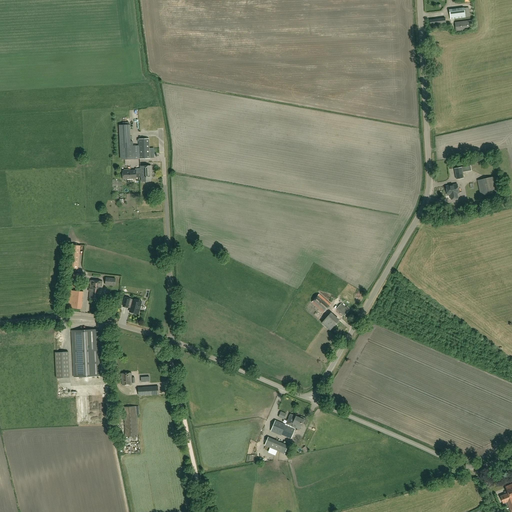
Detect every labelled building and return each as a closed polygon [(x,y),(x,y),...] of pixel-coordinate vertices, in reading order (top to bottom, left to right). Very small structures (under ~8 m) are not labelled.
[(450,19),(470,16),(469,7),(449,9),(450,19)] [(431,27),(446,25),(445,17),(430,20),(431,27)] [(456,31),(474,29),(472,19),(455,21),(456,31)] [(141,120),(142,131),(147,131),(146,124),(150,124),(149,120),(141,120)] [(130,141),(130,125),(119,125),(119,134),(120,155),(120,159),(134,159),(133,141),(130,141)] [(150,138),(140,139),(140,159),(150,158),(150,138)] [(456,179),(464,178),(463,172),(471,171),(470,165),(454,168),(456,179)] [(151,177),(152,177),(151,166),(140,166),(140,168),(139,169),(139,177),(142,177),(142,182),(151,181),(151,177)] [(123,179),(136,178),(136,177),(139,177),(139,169),(135,169),(135,170),(131,171),(131,169),(126,169),(127,171),(123,171),(123,179)] [(480,196),(499,192),(496,176),(477,180),(480,196)] [(459,193),(457,184),(446,186),(447,193),(448,193),(448,195),(447,194),(447,195),(450,195),(451,200),(458,198),(457,193),(459,193)] [(78,269),(81,246),(72,245),(70,268),(78,269)] [(81,288),(82,274),(70,273),(68,286),(81,288)] [(101,300),(102,281),(91,280),(89,299),(101,300)] [(81,309),(83,291),(73,290),(71,308),(81,309)] [(324,313),(331,304),(319,294),(312,302),(324,313)] [(141,309),(142,304),(141,304),(142,301),(126,296),(124,305),(129,307),(129,306),(132,307),(130,311),(131,311),(132,312),(134,313),(135,312),(139,313),(140,309),(141,309)] [(344,316),(349,311),(341,303),(336,309),(344,316)] [(330,330),(337,323),(328,315),(322,323),(330,330)] [(99,376),(97,329),(72,330),(74,377),(99,376)] [(56,378),(69,377),(68,352),(55,352),(56,378)] [(132,378),(131,373),(121,373),(122,385),(132,384),(132,383),(135,383),(135,377),(132,378)] [(139,395),(159,394),(158,386),(138,387),(139,395)] [(126,437),(138,436),(136,412),(139,412),(139,406),(136,406),(124,407),(126,437)] [(296,417),(291,414),(286,425),(275,420),(271,431),(281,435),(281,434),(291,439),(295,429),(296,425),(301,427),(303,423),(304,424),(306,420),(305,418),(301,417),(300,418),(296,416),(296,417)] [(280,451),(284,443),(273,438),(269,446),(280,451)] [(511,483),(505,487),(508,493),(500,496),(503,503),(509,501),(511,508),(511,483)]
